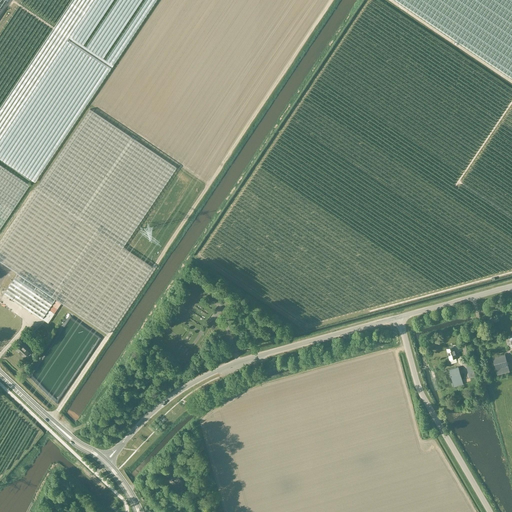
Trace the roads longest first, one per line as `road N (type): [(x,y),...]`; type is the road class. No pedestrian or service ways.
road 1 (unclassified): [(116,449),(162,403),(207,374),(399,317)]
road 2 (unclassified): [(489,511),(419,391),(399,317)]
road 3 (track): [(57,411),(155,265)]
